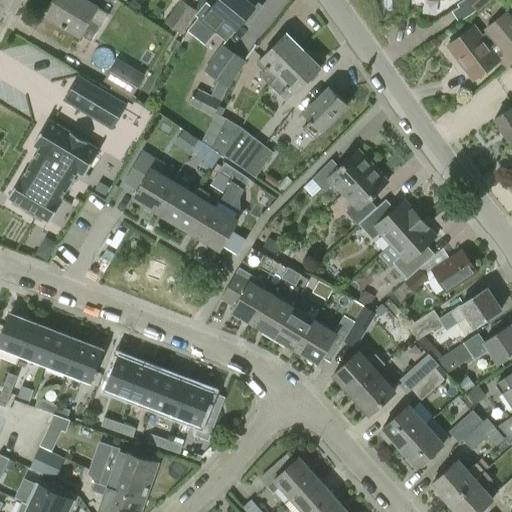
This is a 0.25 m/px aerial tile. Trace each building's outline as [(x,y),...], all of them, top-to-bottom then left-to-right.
[(99,7),(87,0),(55,0),(46,16),(80,37),(90,21),(100,27),(108,14),(98,8),(99,7)] [(197,10),(182,0),(179,0),(164,23),(181,34),(197,10)] [(255,0),(217,0),(213,6),(210,4),(199,17),(211,26),(221,14),(238,28),(248,15),(252,19),(262,6),(255,0)] [(468,0),(478,11),(491,0),(468,0)] [(511,58),(511,18),(506,12),(485,30),(493,39),(486,45),(473,27),(447,46),(473,81),(499,62),(502,66),(511,60),(511,58)] [(263,58),(269,64),(258,74),(269,85),(305,49),(288,33),(263,58)] [(219,78),(211,95),(221,101),(228,85),(246,60),(224,45),(206,69),(219,78)] [(305,49),(269,85),(286,102),(322,66),(305,49)] [(103,81),(114,88),(131,98),(133,95),(145,75),(117,58),(103,81)] [(78,74),(63,100),(112,129),(127,104),(78,74)] [(349,104),(331,87),(306,112),(312,118),(309,120),(311,122),(303,129),(314,139),(349,104)] [(221,101),(211,95),(197,88),(189,104),(213,117),(221,101)] [(511,140),(511,107),(494,119),(509,143),(511,140)] [(228,118),(218,113),(202,141),(212,147),(228,118)] [(8,197),(49,222),(62,200),(61,199),(77,171),(84,176),(100,150),(48,119),(33,144),(39,149),(23,176),(21,175),(8,197)] [(240,128),(224,156),(235,164),(252,142),(254,138),(240,128)] [(246,171),(264,145),(254,138),(252,142),(235,164),(246,171)] [(220,155),(198,140),(191,150),(213,166),(220,155)] [(264,145),(246,171),(255,178),(274,152),(264,145)] [(336,185),(344,194),(375,166),(360,150),(341,168),(332,158),(312,179),(323,190),(335,184),(336,185)] [(134,197),(156,211),(175,180),(161,172),(165,165),(143,151),(124,183),(138,192),(134,197)] [(232,182),(238,171),(224,162),(217,172),(232,182)] [(389,182),(375,166),(344,194),(353,204),(347,213),(358,225),(359,224),(378,208),(370,200),(389,182)] [(238,171),(232,182),(243,190),(250,180),(238,171)] [(178,224),(196,193),(175,180),(156,211),(178,224)] [(200,186),(196,193),(178,224),(199,237),(217,206),(207,200),(211,193),(200,186)] [(388,214),(380,205),(378,208),(359,224),(374,240),(381,233),(391,244),(421,217),(405,199),(388,214)] [(239,219),(217,206),(199,237),(221,250),(239,219)] [(437,235),(421,217),(391,244),(402,255),(394,262),(408,278),(429,259),(421,250),(437,235)] [(478,271),(463,248),(433,268),(447,291),(478,271)] [(233,311),(255,325),(273,294),(263,288),(266,282),(240,267),(222,298),(236,306),(233,311)] [(295,286),(301,275),(287,267),(281,278),(295,286)] [(429,277),(421,268),(407,282),(414,290),(429,277)] [(333,289),(319,281),(313,292),(327,300),(333,289)] [(460,304),(439,318),(443,323),(447,330),(468,316),(476,327),(503,309),(488,286),(460,304)] [(376,295),(365,288),(358,300),(369,307),(376,295)] [(294,307),(273,294),(255,325),(276,337),(294,307)] [(338,324),(349,331),(364,306),(352,300),(338,324)] [(364,306),(349,331),(343,341),(355,348),(376,313),(364,306)] [(276,337),(298,350),(316,320),(294,307),(276,337)] [(434,310),(408,326),(417,340),(443,323),(439,318),(434,310)] [(0,339),(0,346),(22,355),(34,323),(10,313),(0,339)] [(316,320),(298,350),(320,363),(338,333),(316,320)] [(57,331),(34,323),(22,355),(45,364),(57,331)] [(479,332),(464,342),(473,356),(475,359),(490,349),(499,362),(511,353),(511,323),(485,341),(479,332)] [(45,364),(68,373),(80,340),(57,331),(45,364)] [(104,349),(80,340),(68,373),(92,382),(104,349)] [(448,371),(473,356),(464,342),(445,355),(439,359),(448,371)] [(377,353),(368,361),(359,350),(334,373),(352,393),(377,370),(385,362),(377,353)] [(107,388),(131,397),(143,365),(120,356),(107,388)] [(406,393),(412,388),(430,372),(435,367),(436,367),(426,356),(421,361),(397,382),(406,393)] [(166,374),(143,365),(131,397),(154,406),(166,374)] [(435,367),(430,372),(412,388),(422,399),(445,378),(435,367)] [(377,370),(352,393),(370,413),(395,390),(377,370)] [(3,388),(11,391),(17,376),(8,373),(3,388)] [(500,391),(511,409),(511,373),(497,383),(502,390),(500,391)] [(189,383),(166,374),(154,406),(177,415),(189,383)] [(213,392),(189,383),(177,415),(200,424),(213,392)] [(11,391),(3,388),(0,394),(0,404),(5,407),(11,391)] [(37,403),(35,408),(52,413),(55,405),(38,399),(37,403)] [(427,423),(427,422),(409,403),(383,427),(400,447),(427,423)] [(55,405),(52,413),(54,414),(67,419),(71,410),(55,405)] [(460,440),(464,437),(483,420),(474,409),(472,411),(451,430),(460,440)] [(511,416),(497,427),(511,443),(511,416)] [(104,417),(100,426),(116,431),(120,423),(104,417)] [(427,423),(400,447),(418,466),(444,441),(449,436),(432,417),(427,422),(427,423)] [(496,427),(487,417),(483,420),(464,437),(474,448),(496,427)] [(120,423),(116,431),(133,437),(135,428),(120,423)] [(39,447),(51,453),(60,435),(48,429),(47,429),(39,447)] [(151,434),(148,442),(163,448),(166,439),(151,434)] [(166,439),(163,448),(179,453),(182,445),(166,439)] [(61,457),(39,447),(30,467),(52,477),(61,457)] [(147,496),(158,463),(113,447),(101,480),(147,496)] [(449,502),(490,466),(483,458),(478,462),(469,451),(432,483),(449,502)] [(0,479),(10,459),(0,454),(0,479)] [(281,486),(291,498),(317,475),(300,456),(294,461),(288,454),(261,478),(274,493),(281,486)] [(490,466),(449,502),(458,511),(477,511),(494,497),(485,487),(498,475),(490,466)] [(312,511),(333,493),(317,475),(291,498),(304,511),(312,511)] [(511,509),(511,477),(497,491),(511,510),(511,509)] [(140,511),(147,496),(101,480),(100,484),(94,482),(91,490),(104,495),(98,511),(140,511)] [(67,511),(73,499),(35,483),(26,503),(26,504),(45,511),(67,511)] [(349,511),(350,511),(333,493),(312,511),(349,511)] [(263,511),(252,499),(243,507),(247,511),(263,511)] [(45,511),(26,504),(26,503),(22,501),(16,511),(45,511)]
